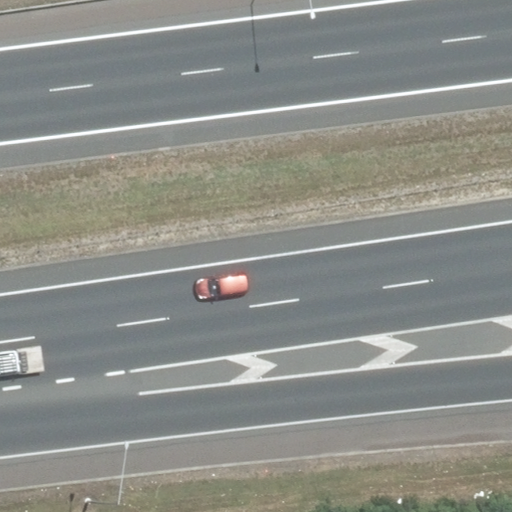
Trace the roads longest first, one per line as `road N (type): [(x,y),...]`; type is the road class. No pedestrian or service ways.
road 1 (motorway): [(511,270),(0,344)]
road 2 (motorway): [(0,99),(511,34)]
road 3 (motorway): [(511,380),(138,421),(0,426)]
